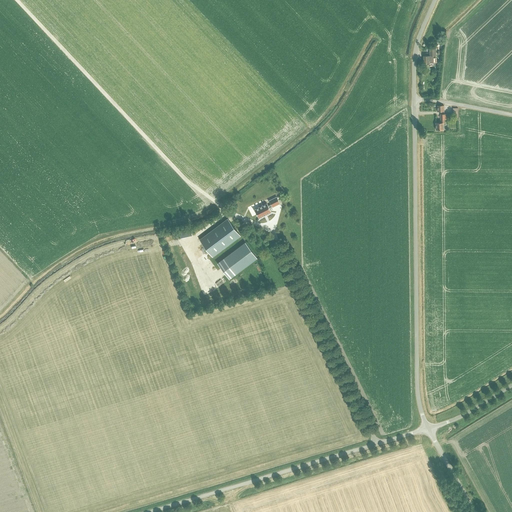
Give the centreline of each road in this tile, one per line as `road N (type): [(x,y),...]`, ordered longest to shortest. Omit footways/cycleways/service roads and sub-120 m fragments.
road 1 (unclassified): [(428,429),(417,382),(413,98),(414,56),(434,0)]
road 2 (track): [(16,0),(184,178),(227,210),(188,241),(212,285)]
road 3 (unclassified): [(148,511),(428,429)]
